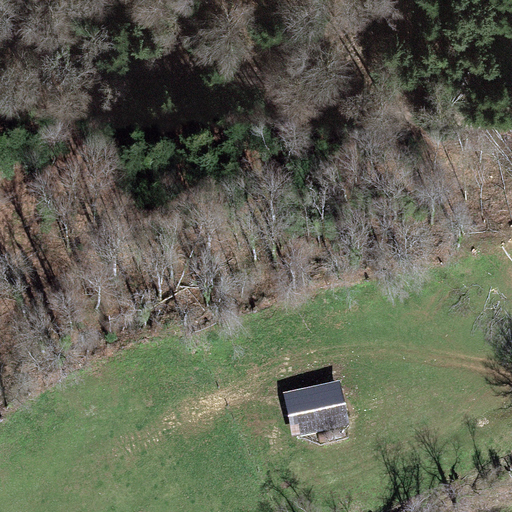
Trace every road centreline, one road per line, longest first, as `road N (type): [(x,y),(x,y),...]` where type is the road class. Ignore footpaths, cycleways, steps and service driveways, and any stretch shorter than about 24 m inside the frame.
road 1 (track): [(0,30),(121,70),(256,74),(401,112),(511,111)]
road 2 (track): [(511,375),(364,346),(322,353)]
